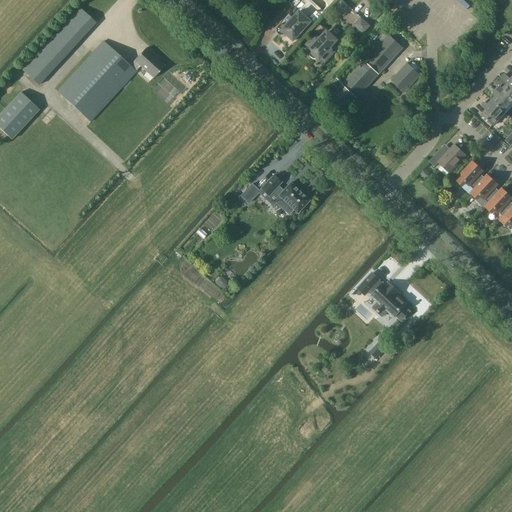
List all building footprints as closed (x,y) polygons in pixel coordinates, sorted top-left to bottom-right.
[(341,1),(335,8),(343,16),(350,9),(341,1)] [(39,85),(96,23),(79,8),(23,71),(39,85)] [(299,12),(293,19),(289,15),(284,21),(288,24),(286,26),(281,24),(278,27),(277,30),(277,32),(278,34),(278,35),(278,36),(279,35),(281,36),(284,36),(286,35),(294,42),(311,22),(299,12)] [(369,27),(361,18),(354,26),(363,34),(369,27)] [(397,25),(393,30),(397,34),(401,29),(397,25)] [(325,63),(340,47),(335,42),(336,41),(327,32),(321,39),(316,35),(306,45),(311,49),(310,51),(312,52),(310,54),(310,56),(314,59),(316,59),(318,58),(319,59),(320,58),(325,63)] [(344,112),(403,48),(388,35),(344,83),(343,82),(342,83),(338,79),(333,84),(338,89),(330,99),(344,112)] [(153,78),(165,66),(146,49),(130,67),(103,42),(58,91),(91,122),(136,72),(140,66),(153,78)] [(414,61),(410,66),(407,63),(391,81),(404,93),(420,76),(419,74),(423,69),(414,61)] [(500,86),(496,90),(511,104),(511,89),(506,85),(503,89),(500,86)] [(495,97),(492,101),(505,113),(511,105),(511,104),(496,90),(493,94),(495,97)] [(0,129),(12,140),(40,110),(22,93),(0,116),(0,129)] [(485,102),(482,106),(486,110),(482,115),(494,126),(505,113),(492,101),(488,105),(485,102)] [(442,148),(429,162),(435,167),(438,163),(450,173),(466,155),(454,145),(447,153),(442,148)] [(473,162),(456,180),(463,186),(462,187),(469,195),(471,193),(485,178),(480,174),(483,171),(473,162)] [(273,175),(261,189),(269,196),(273,191),(280,197),(276,202),(289,215),(294,210),(297,213),(309,201),(290,183),(283,191),(278,186),(281,182),(273,175)] [(485,178),(471,193),(477,199),(476,201),(484,208),(485,207),(489,203),(500,192),(495,187),(497,185),(487,175),(485,178)] [(259,191),(252,184),(241,196),(248,203),(259,191)] [(489,203),(485,207),(492,213),(495,210),(499,213),(503,217),(511,207),(511,203),(510,201),(511,198),(502,189),(500,192),(489,203)] [(511,207),(503,217),(500,220),(507,227),(510,224),(511,225),(511,207)] [(200,228),(196,233),(203,239),(207,234),(200,228)] [(379,280),(372,273),(358,288),(365,295),(370,290),(379,280)] [(217,277),(215,280),(216,284),(221,288),(224,287),(226,285),(226,281),(221,277),(217,277)] [(383,285),(379,280),(370,290),(374,294),(372,296),(379,302),(373,308),(382,316),(388,310),(394,316),(396,315),(401,320),(410,312),(404,306),(405,305),(392,293),(395,290),(388,283),(385,286),(383,284),(383,285)] [(387,347),(381,341),(375,347),(381,352),(387,347)]
